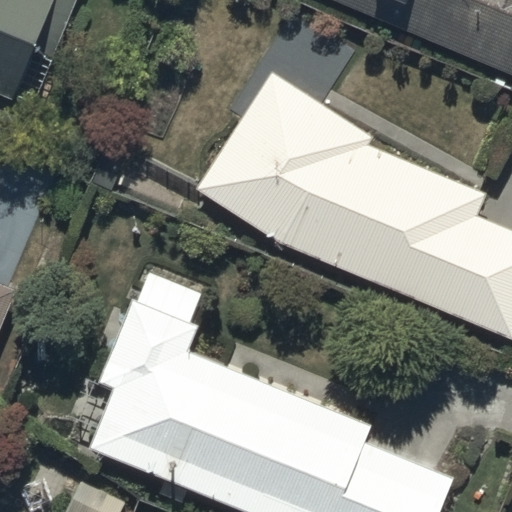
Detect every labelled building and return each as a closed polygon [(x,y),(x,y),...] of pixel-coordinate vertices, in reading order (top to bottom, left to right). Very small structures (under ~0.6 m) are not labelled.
[(0,0),(0,91),(15,97),(36,47),(55,55),(78,0),(0,0)] [(511,0),(338,0),(511,71),(511,0)] [(278,241),(511,337),(511,227),(480,214),(489,192),(371,144),(376,136),(274,70),(197,187),(278,241)] [(92,447),(252,511),(442,511),(457,476),(367,440),(374,424),(191,350),(201,324),(192,320),(204,292),(152,271),(140,299),(135,297),(101,381),(116,387),(92,447)] [(0,332),(18,288),(0,280),(0,332)] [(61,511),(133,511),(136,507),(76,480),(61,511)]
